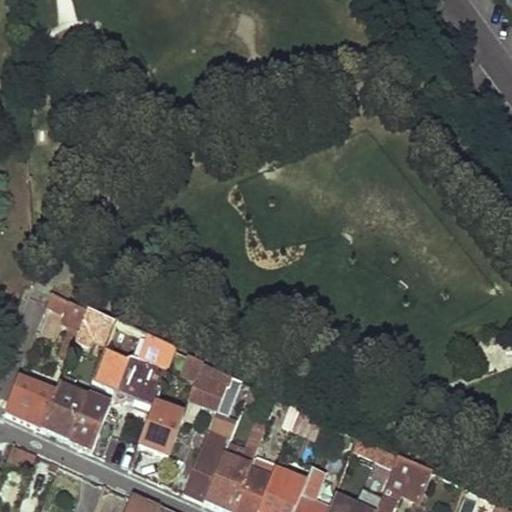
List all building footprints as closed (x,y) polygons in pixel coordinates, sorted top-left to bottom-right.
[(511,0),(494,0),(511,24),(511,0)] [(46,304),(44,309),(64,318),(68,307),(48,298),(46,304)] [(68,307),(64,318),(61,326),(71,330),(62,352),(72,357),(76,345),(88,314),(85,313),(84,314),(68,307)] [(88,314),(76,345),(82,348),(79,353),(86,356),(92,340),(107,347),(114,327),(88,314)] [(134,407),(153,414),(155,409),(175,355),(114,327),(107,347),(92,387),(114,395),(114,398),(115,401),(117,403),(120,403),(122,403),(125,400),(125,399),(136,402),(134,407)] [(62,352),(59,360),(69,365),(72,357),(62,352)] [(54,357),(43,382),(60,389),(60,387),(69,365),(59,360),(54,357)] [(185,360),(178,377),(195,384),(201,368),(185,360)] [(195,384),(188,405),(202,410),(216,415),(225,419),(239,386),(201,368),(195,384)] [(17,382),(4,417),(24,426),(43,435),(56,398),(17,382)] [(56,398),(43,435),(56,441),(71,447),(87,400),(60,387),(60,389),(56,398)] [(266,399),(251,392),(244,407),(259,414),(261,410),(262,411),(266,399)] [(87,400),(71,447),(90,456),(109,410),(87,400)] [(202,410),(188,405),(182,419),(178,431),(193,437),(202,410)] [(153,414),(139,450),(166,461),(178,431),(182,419),(155,409),(153,414)] [(227,448),(204,507),(214,511),(233,511),(247,475),(270,415),(262,411),(261,410),(259,414),(252,434),(250,433),(241,454),(227,448)] [(291,410),(283,431),(289,434),(296,413),(291,410)] [(296,413),(289,434),(321,448),(328,428),(296,413)] [(236,423),(225,419),(216,415),(207,437),(213,439),(227,445),(236,423)] [(201,450),(183,498),(204,507),(227,448),(227,445),(213,439),(207,453),(201,450)] [(354,440),(349,453),(368,461),(373,449),(354,440)] [(27,454),(12,446),(3,468),(31,479),(39,459),(27,454)] [(398,461),(386,491),(418,505),(429,476),(398,461)] [(52,465),(49,473),(55,476),(59,468),(52,465)] [(271,484),(260,511),(297,511),(305,491),(280,480),(284,473),(276,469),(271,484)] [(247,475),(233,511),(260,511),(271,484),(247,475)] [(310,478),(305,491),(317,495),(321,483),(310,478)] [(305,491),(297,511),(319,511),(311,508),(317,495),(305,491)] [(155,511),(146,508),(132,501),(127,511),(155,511)]
